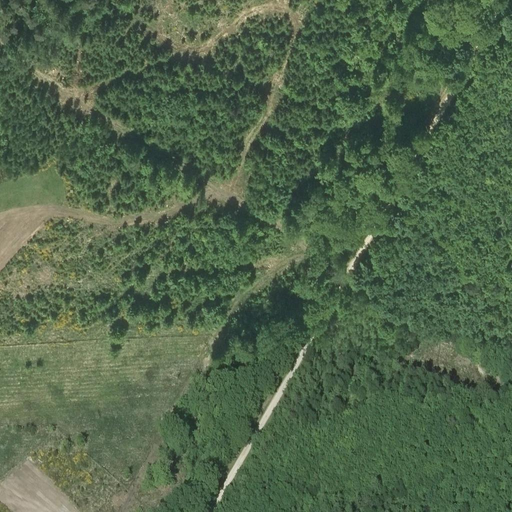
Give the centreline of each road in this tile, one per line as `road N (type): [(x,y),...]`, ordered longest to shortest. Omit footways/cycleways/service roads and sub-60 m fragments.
road 1 (track): [(208,511),(502,0)]
road 2 (track): [(346,272),(0,46)]
